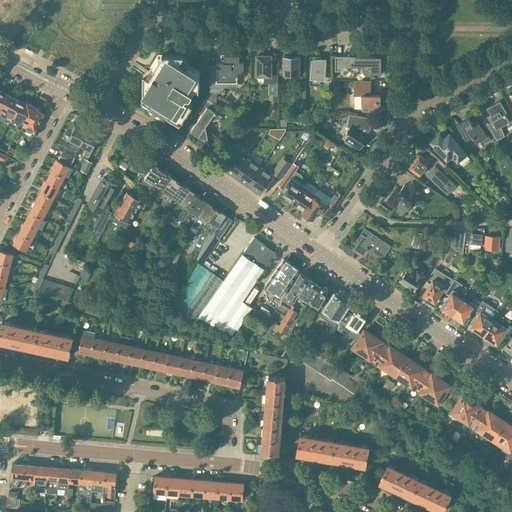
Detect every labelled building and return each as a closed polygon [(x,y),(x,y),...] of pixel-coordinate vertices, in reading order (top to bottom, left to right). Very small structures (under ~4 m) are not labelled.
[(14,0),(11,5),(22,11),(27,0),(29,0),(30,0),(14,0)] [(144,97),(143,98),(181,122),(193,103),(188,101),(196,87),(200,89),(201,73),(202,71),(190,64),(189,65),(181,59),(184,54),(165,53),(164,52),(160,58),(161,59),(150,76),(145,72),(144,97)] [(239,62),(239,55),(225,54),(224,59),(221,59),(221,64),(219,66),(219,67),(216,67),(216,64),(210,64),(209,86),(217,86),(217,82),(237,82),(237,77),(239,77),(239,74),(237,74),(237,72),(241,72),(244,69),(244,62),(239,62)] [(257,54),(257,75),(265,75),(265,82),(279,83),(279,74),(279,68),(279,64),(273,64),(270,61),(270,54),(257,54)] [(279,68),(279,74),(301,74),(301,54),(284,54),(284,68),(279,68)] [(383,60),(378,56),(362,55),(360,57),(352,57),(349,54),(348,55),(336,55),(335,70),(342,70),(349,63),(351,65),(364,65),(364,71),(368,74),(380,74),(383,72),(383,60)] [(333,81),(333,74),(333,64),(327,64),(327,60),(322,60),(322,55),(311,55),(311,84),(323,85),(323,81),(333,81)] [(355,80),(355,93),(363,93),(363,108),(365,108),(365,111),(370,111),(370,108),(382,108),(382,93),(372,93),(373,80),(355,80)] [(209,91),(209,93),(206,97),(216,104),(217,104),(217,95),(217,91),(209,91)] [(10,118),(19,101),(20,101),(13,97),(13,98),(8,95),(0,110),(0,116),(2,117),(4,115),(10,118)] [(191,130),(192,131),(191,133),(196,136),(197,135),(203,139),(204,139),(204,138),(208,138),(209,144),(209,143),(214,146),(219,138),(207,129),(206,125),(209,121),(211,120),(210,120),(219,119),(221,116),(222,116),(215,111),(213,109),(215,104),(216,104),(206,97),(206,98),(197,110),(197,111),(198,111),(202,114),(198,120),(196,122),(195,123),(191,130)] [(495,120),(488,124),(498,138),(503,134),(500,129),(511,122),(511,118),(501,99),(489,106),(493,114),(493,117),(495,120)] [(20,101),(19,101),(10,118),(17,121),(15,124),(20,127),(31,106),(26,103),(25,104),(20,101)] [(33,130),(42,114),(42,112),(31,106),(20,127),(24,129),(26,126),(33,130)] [(351,127),(345,137),(346,138),(347,144),(352,143),(361,148),(369,135),(359,128),(359,126),(371,128),(373,117),(351,114),(349,126),(351,127)] [(471,117),(459,124),(464,132),(463,133),(465,133),(466,136),(469,134),(474,136),(477,142),(483,139),(486,143),(492,139),(490,134),(488,135),(480,122),(478,123),(473,121),(471,117)] [(69,138),(82,145),(89,131),(76,124),(75,126),(74,126),(72,130),(73,131),(69,138)] [(286,129),(286,127),(271,127),(269,132),(280,138),(286,129)] [(90,131),(89,131),(82,145),(87,148),(85,152),(90,155),(99,136),(95,134),(95,133),(90,131)] [(459,160),(468,153),(452,135),(446,140),(442,134),(434,141),(439,146),(433,151),(434,152),(441,159),(446,155),(448,158),(453,153),(459,160)] [(19,151),(10,146),(8,149),(7,152),(16,157),(19,151)] [(220,165),(220,166),(240,180),(253,161),(233,147),(220,165)] [(63,150),(59,157),(72,164),(75,157),(63,150)] [(441,159),(434,152),(428,160),(421,155),(412,168),(422,175),(426,168),(429,170),(426,173),(442,189),(452,180),(444,173),(448,166),(441,159)] [(86,158),(81,169),(88,172),(93,161),(86,158)] [(58,159),(53,170),(65,176),(70,166),(58,159)] [(284,159),(274,173),(280,177),(290,163),(284,159)] [(253,161),(240,180),(261,195),(275,176),(274,175),(253,161)] [(301,173),(296,170),(299,165),(294,162),(279,184),(283,187),(279,194),(284,198),(285,196),(292,201),(302,187),(298,184),(302,178),(303,178),(303,177),(303,176),(303,175),(302,174),(301,173)] [(150,189),(151,188),(164,170),(155,163),(151,168),(146,165),(136,178),(150,189)] [(336,178),(340,172),(333,167),(329,173),(325,179),(328,181),(332,175),(336,178)] [(59,187),(65,176),(53,170),(47,180),(59,187)] [(163,189),(163,190),(173,176),(164,170),(151,188),(153,190),(156,185),(163,189)] [(168,201),(182,183),(173,176),(163,190),(170,194),(166,199),(165,198),(161,204),(165,206),(168,201)] [(399,202),(410,210),(420,194),(418,194),(425,183),(415,176),(408,186),(404,184),(399,192),(395,189),(386,201),(395,207),(399,202)] [(108,222),(112,213),(104,208),(117,185),(103,177),(87,204),(101,213),(99,217),(108,222)] [(47,180),(42,191),(54,197),(59,187),(47,180)] [(306,180),(302,187),(292,201),(298,204),(296,206),(302,210),(302,211),(313,195),(318,188),(306,180)] [(180,202),(190,188),(182,183),(168,201),(170,203),(174,197),(180,202)] [(175,216),(181,220),(199,195),(190,188),(180,202),(187,207),(185,209),(181,207),(175,216)] [(313,195),(302,211),(304,212),(304,213),(305,215),(305,216),(306,217),(307,217),(309,217),(310,217),(311,217),(313,218),(316,214),(318,216),(326,204),(330,203),(333,199),(318,188),(313,195)] [(336,208),(345,195),(339,190),(333,199),(330,203),(336,208)] [(42,191),(36,201),(48,207),(54,197),(42,191)] [(122,216),(134,195),(127,191),(113,214),(116,215),(113,219),(122,224),(126,218),(122,216)] [(126,218),(122,224),(126,226),(128,222),(130,224),(139,207),(143,210),(147,203),(143,201),(143,200),(134,195),(122,216),(126,218)] [(200,195),(199,195),(181,220),(183,221),(191,210),(198,214),(198,215),(208,201),(200,195)] [(43,218),(48,207),(36,201),(31,211),(43,218)] [(200,231),(217,207),(208,201),(198,215),(198,214),(191,224),(199,229),(200,231)] [(225,214),(226,214),(217,207),(200,231),(207,235),(203,241),(200,250),(195,248),(194,250),(191,258),(197,260),(202,264),(233,220),(225,214)] [(175,217),(165,208),(160,214),(170,223),(175,217)] [(31,211),(25,222),(38,228),(43,218),(31,211)] [(25,222),(20,232),(32,238),(38,228),(25,222)] [(368,248),(382,257),(390,245),(372,233),(365,228),(357,239),(359,241),(355,247),(364,254),(368,248)] [(27,249),(32,238),(20,232),(15,243),(27,249)] [(470,243),(481,244),(483,234),(471,233),(470,243)] [(485,248),(500,250),(501,236),(486,235),(485,248)] [(253,307),(243,300),(275,252),(254,237),(226,277),(199,316),(233,334),(237,328),(239,329),(245,319),(253,307)] [(172,276),(187,240),(182,238),(168,274),(172,276)] [(130,240),(125,250),(132,254),(137,243),(130,240)] [(0,250),(0,249),(0,262),(11,265),(13,253),(0,250)] [(282,296),(300,269),(284,258),(266,285),(282,296)] [(0,262),(0,273),(8,276),(11,265),(0,262)] [(407,268),(405,272),(404,271),(400,276),(402,277),(401,279),(408,283),(408,284),(409,285),(408,286),(413,289),(414,288),(415,289),(425,274),(418,270),(418,269),(412,264),(409,269),(407,268)] [(430,277),(433,279),(423,294),(435,301),(445,287),(448,289),(450,285),(453,280),(435,269),(430,277)] [(290,307),(297,297),(308,277),(308,275),(304,273),(303,273),(301,272),(296,279),(297,280),(288,294),(282,300),(277,309),(286,315),(290,307)] [(307,303),(309,299),(318,284),(308,277),(297,297),(307,303)] [(450,285),(448,289),(446,292),(450,295),(443,306),(453,313),(463,298),(457,294),(459,291),(458,290),(462,284),(454,279),(453,280),(450,285)] [(49,282),(43,280),(41,282),(39,288),(37,291),(44,293),(49,282)] [(44,293),(50,295),(55,283),(49,282),(44,293)] [(50,295),(56,297),(62,285),(55,283),(50,295)] [(318,284),(309,299),(319,306),(325,296),(328,291),(328,290),(328,288),(325,286),(322,286),(318,284)] [(62,299),(68,287),(62,285),(56,297),(62,299)] [(62,299),(65,300),(68,301),(74,289),(68,287),(62,299)] [(331,300),(325,296),(319,306),(316,311),(322,314),(321,315),(335,324),(348,303),(343,300),(344,299),(337,294),(336,296),(335,295),(331,300)] [(470,302),(463,298),(453,313),(464,320),(472,309),(475,311),(476,310),(479,305),(482,300),(474,295),(470,302)] [(485,334),(494,319),(497,314),(499,311),(482,300),(479,305),(476,310),(480,313),(472,325),(485,334)] [(245,319),(262,331),(270,319),(253,307),(245,319)] [(297,320),(293,318),(297,312),(290,307),(286,315),(278,328),(285,333),(288,335),(297,320)] [(353,314),(348,310),(341,319),(340,324),(338,328),(355,339),(360,331),(358,330),(367,316),(363,313),(362,311),(359,309),(357,310),(356,309),(353,314)] [(510,323),(497,314),(494,319),(485,334),(498,342),(505,331),(508,334),(511,327),(511,325),(510,324),(510,323)] [(38,329),(37,329),(3,321),(0,334),(0,340),(34,348),(38,329)] [(288,334),(299,341),(303,334),(293,328),(288,334)] [(73,337),(38,329),(34,348),(69,356),(73,337)] [(354,346),(371,357),(382,340),(365,329),(354,346)] [(78,351),(91,353),(95,337),(82,334),(78,351)] [(294,339),(288,335),(279,354),(283,355),(287,349),(294,339)] [(107,340),(95,337),(91,353),(103,356),(107,340)] [(304,345),(307,340),(302,337),(299,342),(304,345)] [(294,339),(287,349),(292,352),(299,342),(294,339)] [(116,359),(119,342),(107,340),(103,356),(116,359)] [(379,365),(380,363),(392,346),(382,340),(371,357),(376,360),(375,362),(379,365)] [(132,345),(119,342),(116,359),(128,362),(132,345)] [(292,352),(298,356),(304,346),(299,342),(292,352)] [(128,362),(141,364),(144,348),(132,345),(128,362)] [(304,346),(298,356),(303,360),(310,350),(304,346)] [(329,349),(325,346),(319,355),(326,360),(329,356),(326,353),(329,349)] [(408,357),(392,346),(380,363),(396,374),(408,357)] [(157,350),(144,348),(141,364),(153,367),(157,350)] [(153,367),(165,370),(169,353),(157,350),(153,367)] [(303,360),(309,364),(315,354),(310,350),(303,360)] [(181,356),(169,353),(165,370),(178,372),(181,356)] [(315,354),(309,364),(314,367),(321,357),(315,354)] [(178,372),(190,375),(194,359),(181,356),(178,372)] [(314,367),(320,371),(327,361),(321,357),(314,367)] [(423,367),(408,357),(396,374),(408,382),(412,384),(423,367)] [(206,361),(194,359),(190,375),(203,378),(206,361)] [(203,378),(215,380),(219,364),(206,361),(203,378)] [(327,361),(320,371),(325,375),(332,365),(327,361)] [(231,367),(219,364),(215,380),(228,383),(231,367)] [(325,375),(331,379),(338,369),(332,365),(325,375)] [(241,386),(244,369),(231,367),(228,383),(241,386)] [(334,378),(338,381),(345,371),(339,367),(338,369),(331,379),(333,380),(334,378)] [(423,367),(412,384),(421,390),(427,382),(433,373),(423,367)] [(338,381),(344,385),(351,374),(345,371),(338,381)] [(438,377),(433,373),(427,382),(421,390),(442,404),(446,398),(449,399),(455,390),(448,386),(450,384),(438,377)] [(344,385),(350,389),(357,379),(353,376),(351,374),(344,385)] [(284,401),(286,376),(270,375),(269,385),(263,384),(263,390),(268,391),(267,400),(284,401)] [(388,386),(391,380),(388,378),(382,388),(385,390),(388,386)] [(357,379),(350,389),(355,393),(363,382),(357,379)] [(458,391),(451,401),(456,404),(452,411),(469,421),(480,404),(470,397),(469,396),(466,394),(465,394),(464,393),(463,394),(458,391)] [(282,426),(284,401),(267,400),(266,409),(261,409),(261,415),(266,415),(265,425),(282,426)] [(480,404),(469,421),(479,428),(490,411),(486,408),(486,407),(483,405),(481,405),(480,404)] [(490,411),(479,428),(495,438),(506,421),(496,415),(495,413),(493,411),(491,411),(490,411)] [(511,446),(511,425),(506,421),(495,438),(510,449),(511,446)] [(259,439),(264,440),(263,449),(279,451),(282,426),(265,425),(264,434),(259,433),(259,439)] [(297,453),(318,456),(332,459),(336,440),(300,434),(297,453)] [(460,435),(457,440),(466,447),(470,441),(460,435)] [(336,440),(332,459),(367,465),(370,446),(336,440)] [(494,448),(490,445),(488,449),(482,457),(486,460),(494,448)] [(488,449),(483,446),(478,454),(482,457),(488,449)] [(511,446),(510,449),(503,460),(507,462),(510,458),(511,458),(511,457),(511,446)] [(19,483),(24,483),(25,463),(14,462),(12,486),(11,486),(10,486),(19,487),(19,483)] [(37,464),(25,463),(24,483),(36,484),(37,464)] [(47,491),(50,466),(37,464),(36,484),(35,490),(47,491)] [(380,480),(412,496),(420,479),(388,464),(380,480)] [(47,491),(47,492),(58,493),(58,487),(59,481),(60,466),(50,466),(47,491)] [(70,482),(71,467),(60,466),(59,481),(58,487),(65,487),(69,487),(70,482)] [(82,468),(71,467),(70,482),(80,482),(81,482),(82,468)] [(92,495),(92,489),(94,469),(82,468),(81,482),(80,482),(79,494),(87,495),(87,502),(91,502),(92,495)] [(92,489),(104,490),(106,471),(94,469),(92,489)] [(117,471),(106,471),(104,490),(109,490),(108,495),(115,495),(117,471)] [(154,491),(167,493),(169,476),(156,475),(154,491)] [(167,493),(180,494),(181,477),(169,476),(167,493)] [(194,478),(181,477),(180,494),(192,495),(194,478)] [(205,496),(206,479),(194,478),(192,495),(205,496)] [(219,480),(206,479),(205,496),(217,497),(219,480)] [(452,494),(436,486),(420,479),(412,496),(444,511),(452,494)] [(230,498),(231,481),(219,480),(217,497),(230,498)] [(244,483),(231,481),(230,498),(243,499),(244,483)] [(7,507),(19,508),(21,498),(17,498),(18,492),(10,490),(8,497),(7,504),(7,507)]
